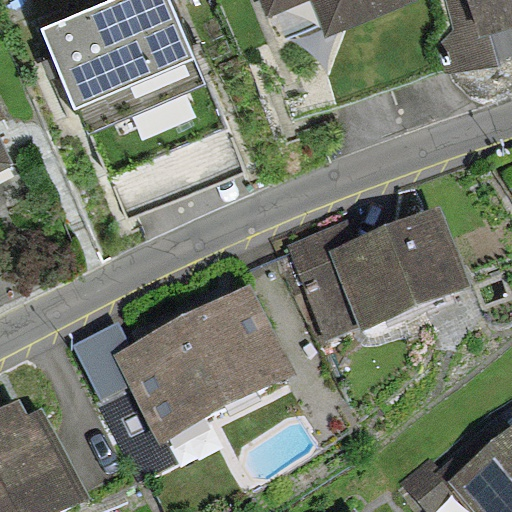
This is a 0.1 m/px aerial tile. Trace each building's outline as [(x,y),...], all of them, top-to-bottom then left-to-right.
[(246,165),(175,0),(78,0),(43,15),(128,215),(246,165)] [(386,0),(273,0),(273,1),(274,0),(323,0),(333,22),(386,0)] [(511,21),(511,0),(474,0),(483,30),(511,21)] [(461,307),(436,235),(343,267),(369,339),(461,307)] [(276,390),(234,305),(136,354),(178,439),(276,390)] [(23,414),(18,404),(0,412),(0,511),(63,511),(85,502),(37,407),(23,414)] [(511,511),(511,415),(411,498),(422,511),(511,511)]
